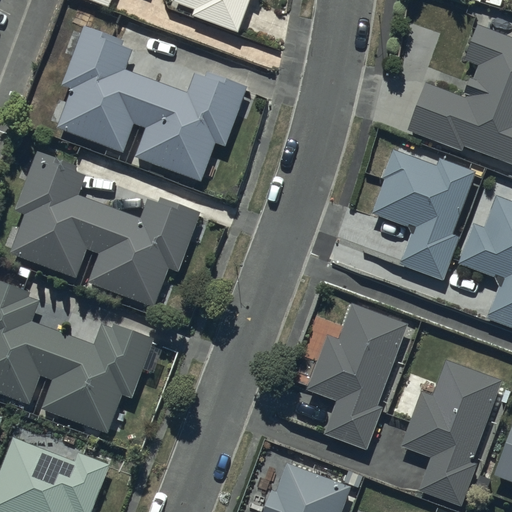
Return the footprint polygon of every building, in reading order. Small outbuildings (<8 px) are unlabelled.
[(175,0),(175,1),(199,10),(197,17),(240,33),(252,0),(175,0)] [(511,41),(483,31),(472,61),(484,65),(477,84),(472,82),(466,98),(428,84),(410,135),(467,155),(469,149),(511,164),(511,41)] [(142,127),(158,83),(127,72),(135,51),(83,32),(62,88),(74,92),(60,129),(124,152),(134,124),(142,127)] [(193,95),(158,83),(142,127),(149,130),(138,161),(205,184),(218,145),(227,149),(247,89),(200,73),(193,95)] [(440,167),(395,150),(385,179),(389,181),(377,215),(416,229),(402,267),(446,282),(462,238),(454,235),(476,176),(441,163),(440,167)] [(94,254),(111,207),(82,197),(89,176),(40,158),(20,213),(29,217),(15,257),(79,280),(89,252),(94,254)] [(511,204),(500,200),(489,229),(477,224),(461,267),(504,283),(490,320),(511,327),(511,204)] [(144,219),(111,207),(94,254),(101,256),(90,285),(157,309),(171,269),(181,273),(201,219),(151,201),(144,219)] [(44,302),(0,285),(0,395),(32,408),(44,377),(49,378),(65,334),(36,323),(44,302)] [(409,327),(357,307),(344,342),(330,337),(309,392),(338,403),(326,435),(370,451),(385,411),(379,408),(409,327)] [(156,344),(104,326),(97,345),(65,334),(49,378),(56,381),(45,412),(111,435),(124,396),(136,400),(156,344)] [(504,382),(449,362),(436,398),(426,394),(406,448),(435,458),(422,494),(464,509),(480,466),(474,464),(504,382)] [(83,464),(17,438),(0,480),(0,511),(93,511),(111,468),(85,458),(83,464)] [(511,438),(495,484),(511,490),(511,438)] [(342,511),(351,490),(291,468),(281,496),(276,494),(268,511),(342,511)]
